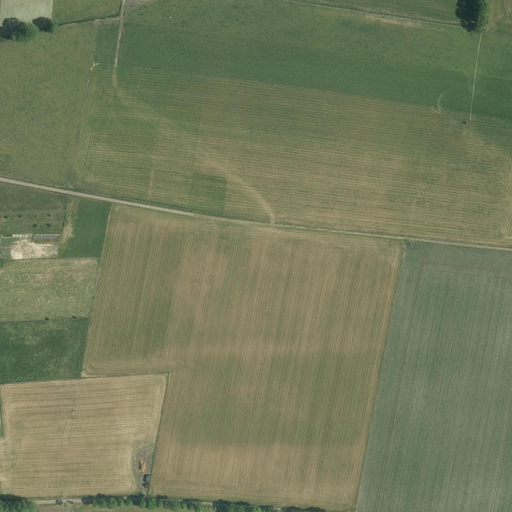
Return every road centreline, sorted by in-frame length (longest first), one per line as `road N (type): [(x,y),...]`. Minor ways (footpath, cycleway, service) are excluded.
road 1 (track): [(511,249),(248,222),(0,179)]
road 2 (unclassified): [(302,511),(117,498),(0,504)]
